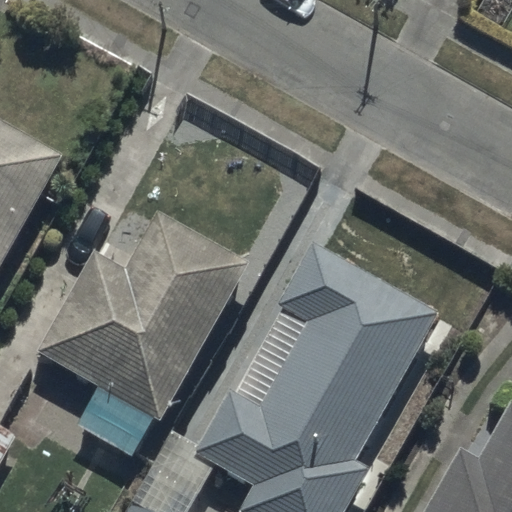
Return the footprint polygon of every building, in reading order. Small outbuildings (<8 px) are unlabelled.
[(0,261),(56,161),(0,129),(0,261)] [(242,268),(154,220),(124,275),(85,254),(28,356),(154,426),(242,268)] [(432,317),(307,247),(272,309),(301,325),(254,408),(224,391),(187,457),(247,491),(234,511),(338,511),(361,473),(348,466),(432,317)] [(511,511),(511,412),(506,410),(477,463),(454,450),(419,511),(511,511)] [(0,454),(10,436),(0,430),(0,454)]
